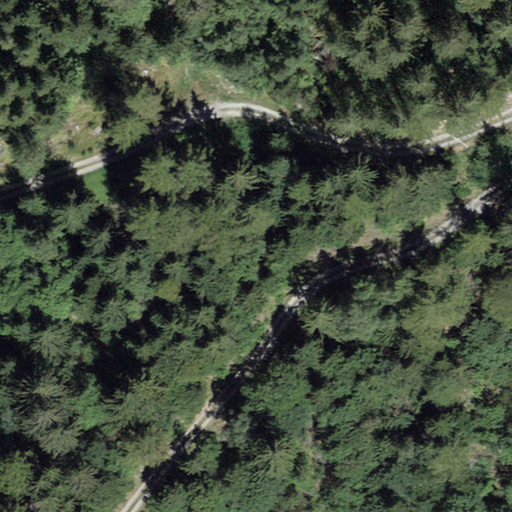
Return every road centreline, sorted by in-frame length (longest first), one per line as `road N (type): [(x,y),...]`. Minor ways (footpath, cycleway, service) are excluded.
road 1 (track): [(511,118),(396,148),(308,132),(224,133),(0,193)]
road 2 (track): [(133,511),(314,288),(434,238),(511,182)]
